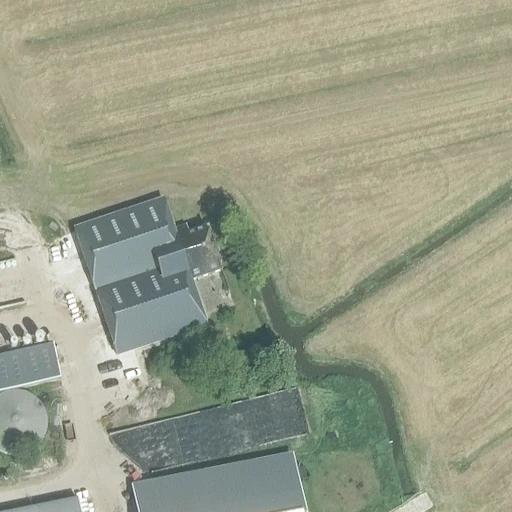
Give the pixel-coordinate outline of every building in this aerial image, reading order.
[(167,209),(77,238),(104,320),(103,321),(115,358),(115,357),(122,379),(140,373),(132,350),(205,326),(206,326),(204,321),(190,280),(219,271),(205,227),(187,233),(185,225),(174,229),(173,227),(167,209)] [(0,356),(0,393),(58,380),(52,345),(0,356)] [(257,345),(245,350),(252,370),(265,365),(257,345)] [(44,433),(46,423),(44,414),(39,405),(32,398),(23,393),(14,391),(4,393),(0,394),(0,452),(4,454),(14,455),(23,454),(32,449),(39,442),(44,433)] [(129,487),(134,511),(302,511),(291,454),(129,487)] [(52,458),(28,466),(31,477),(56,469),(52,458)] [(18,511),(77,511),(75,500),(18,511)]
